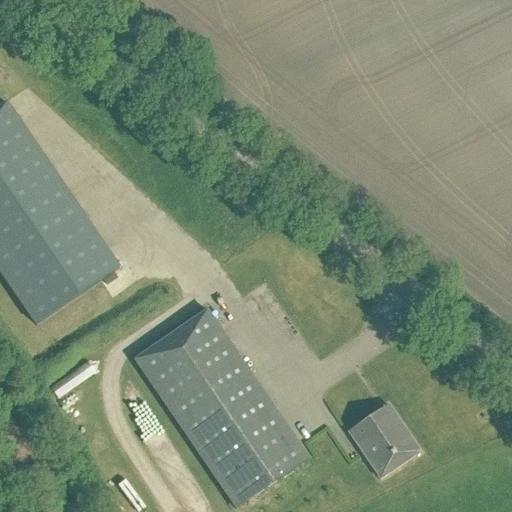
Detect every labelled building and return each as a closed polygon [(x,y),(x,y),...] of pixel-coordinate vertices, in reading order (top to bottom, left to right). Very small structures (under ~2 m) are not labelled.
[(206,312),(134,362),(235,511),(308,461),(206,312)] [(132,422),(146,419),(139,389),(125,392),(132,422)] [(419,454),(388,407),(348,434),(380,481),(419,454)] [(179,449),(163,458),(173,476),(189,467),(179,449)] [(122,494),(133,489),(118,457),(107,462),(122,494)]
